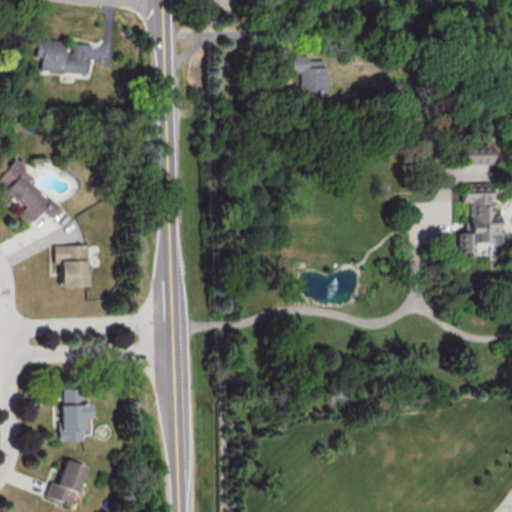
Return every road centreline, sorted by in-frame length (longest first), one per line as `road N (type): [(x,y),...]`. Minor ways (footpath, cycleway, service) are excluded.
road 1 (tertiary): [(179,511),(161,0)]
road 2 (residential): [(10,356),(173,349)]
road 3 (residential): [(172,326),(10,330)]
road 4 (residential): [(10,356),(11,436),(0,475)]
